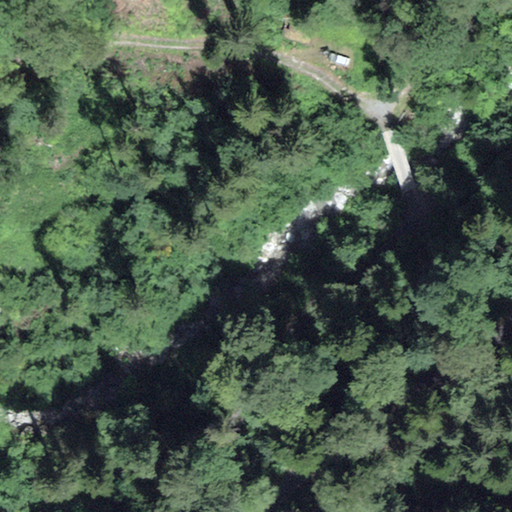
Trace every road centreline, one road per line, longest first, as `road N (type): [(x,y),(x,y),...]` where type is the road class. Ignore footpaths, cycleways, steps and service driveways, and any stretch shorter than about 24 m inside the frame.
road 1 (track): [(184,511),(282,357),(404,237),(415,211),(389,132),(322,77),(242,47),(126,40),(0,61)]
road 2 (unclassified): [(271,511),(334,453),(511,326)]
